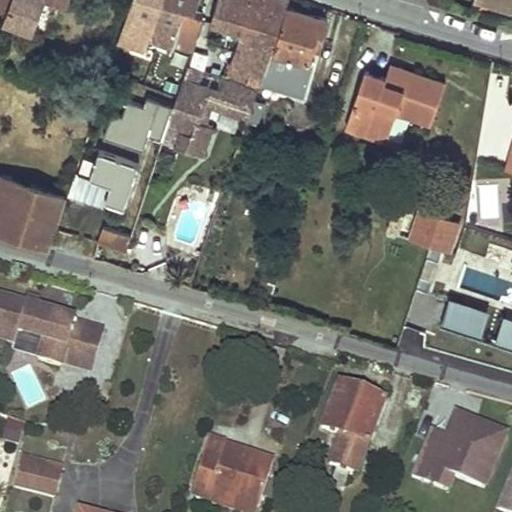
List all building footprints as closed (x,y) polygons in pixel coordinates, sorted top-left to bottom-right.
[(10,0),(4,20),(30,31),(41,0),(61,0),(63,1),(63,0),(10,0)] [(198,0),(133,0),(120,39),(145,47),(149,37),(172,45),(185,11),(194,14),(198,0)] [(288,0),(216,0),(210,21),(241,30),(226,76),(230,77),(230,76),(258,88),(261,81),(286,9),(288,0)] [(310,72),(326,20),(286,9),(261,81),(307,96),(315,73),(310,72)] [(172,45),(192,52),(198,33),(203,17),(194,14),(185,11),(172,45)] [(209,37),(198,33),(192,52),(187,66),(200,69),(209,37)] [(33,51),(25,74),(36,78),(43,56),(33,51)] [(385,77),(365,70),(346,127),(386,141),(397,112),(431,124),(445,84),(390,65),(385,77)] [(187,66),(162,139),(178,145),(182,133),(192,135),(208,87),(196,82),(200,69),(187,66)] [(258,88),(230,76),(230,77),(221,105),(248,114),(254,100),(258,88)] [(141,154),(146,138),(159,142),(169,109),(143,100),(140,109),(124,104),(119,119),(109,116),(101,141),(141,154)] [(267,106),(254,100),(246,118),(260,124),(267,106)] [(137,167),(97,154),(94,163),(81,159),(76,173),(110,184),(105,199),(124,206),(137,167)] [(0,172),(0,231),(48,246),(65,194),(0,173),(0,172)] [(458,223),(421,210),(411,238),(448,251),(458,223)] [(126,250),(130,234),(103,225),(99,241),(126,250)] [(34,300),(0,290),(0,332),(16,337),(19,325),(46,333),(40,353),(62,360),(64,355),(93,364),(105,324),(75,316),(76,312),(46,304),(34,300)] [(34,300),(46,304),(48,297),(36,294),(34,300)] [(339,385),(321,429),(338,435),(326,466),(357,477),(384,402),(339,385)] [(457,418),(449,439),(450,439),(448,446),(430,438),(416,475),(433,482),(438,469),(456,477),(487,489),(508,437),(492,431),(493,428),(475,421),(473,424),(457,418)] [(433,432),(430,438),(448,446),(450,439),(449,439),(433,432)] [(210,492),(258,508),(273,463),(224,447),(221,456),(206,452),(191,495),(208,501),(210,492)] [(12,486),(55,497),(64,463),(21,452),(12,486)] [(456,477),(438,469),(433,482),(451,490),(456,477)] [(511,511),(511,474),(498,510),(501,511),(511,511)] [(210,492),(208,501),(242,511),(256,511),(258,508),(210,492)]
